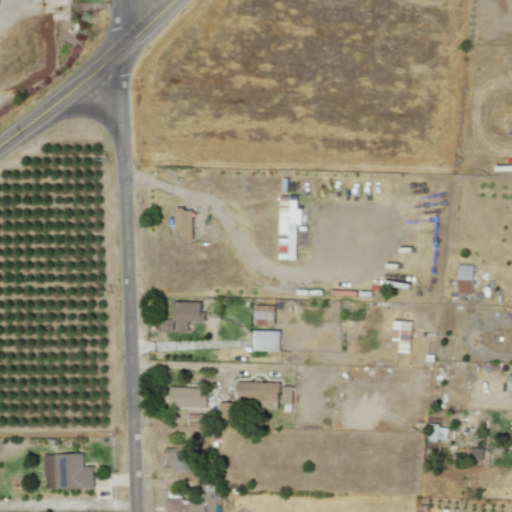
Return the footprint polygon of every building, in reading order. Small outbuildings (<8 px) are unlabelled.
[(278,259),(295,259),(296,224),(300,224),(300,208),(296,208),(297,196),(279,195),(278,259)] [(192,208),(175,209),(175,231),(183,230),(183,240),(193,240),(192,208)] [(473,265),(458,265),(458,294),(472,294),(473,265)] [(158,331),(188,331),(188,322),(205,322),(205,312),(200,312),(201,302),(173,302),(173,320),(158,319),(158,331)] [(254,325),(274,326),(274,305),(254,305),(254,325)] [(392,340),(398,341),(398,352),(410,352),(411,321),(393,320),(392,340)] [(280,331),(254,330),(253,351),(279,351),(280,331)] [(278,382),(236,382),(237,401),(260,401),(260,409),(279,409),(278,382)] [(291,404),(292,386),(282,385),(281,404),(291,404)] [(205,408),(206,388),(169,386),(168,407),(205,408)] [(233,420),(233,403),(218,403),(217,420),(233,420)] [(447,441),(448,426),(428,425),(428,440),(447,441)] [(164,449),(165,472),(186,472),(186,443),(173,444),(173,448),(164,449)] [(468,459),(481,459),(482,448),(468,448),(468,459)] [(94,488),(93,466),(83,467),(83,453),(43,454),(44,478),(47,478),(48,489),(94,488)] [(202,511),(203,500),(165,499),(164,511),(202,511)]
